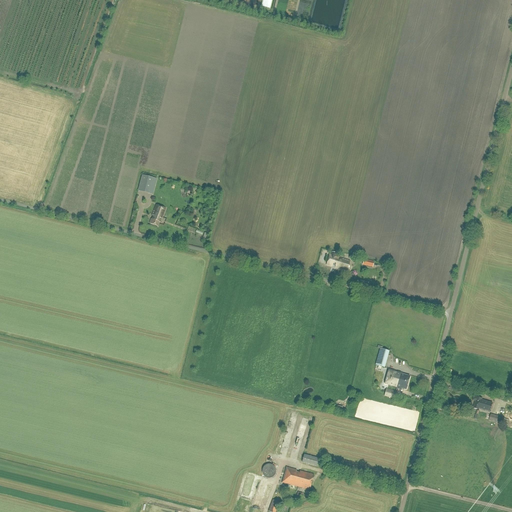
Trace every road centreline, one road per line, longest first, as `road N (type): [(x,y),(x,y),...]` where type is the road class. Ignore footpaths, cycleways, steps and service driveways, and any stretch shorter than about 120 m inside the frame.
road 1 (residential): [(450,313),(0,199)]
road 2 (unclassified): [(450,313),(511,64)]
road 3 (unclassified): [(400,511),(450,313)]
